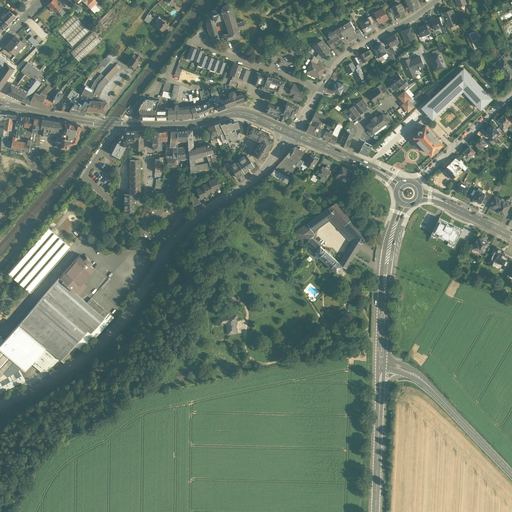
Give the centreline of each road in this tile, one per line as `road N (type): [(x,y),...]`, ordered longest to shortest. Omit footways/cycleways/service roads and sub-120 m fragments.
road 1 (secondary): [(0,106),(145,126),(241,113),(290,134)]
road 2 (residential): [(145,285),(182,233),(265,169),(290,134)]
road 3 (unclassified): [(0,407),(91,352),(145,285)]
road 4 (tertiary): [(511,472),(424,383),(380,363)]
road 5 (secondary): [(380,363),(386,252),(403,205)]
road 6 (secondary): [(375,511),(380,363)]
road 7 (residential): [(436,0),(347,53),(320,88)]
road 8 (residential): [(320,88),(195,40)]
road 9 (residential): [(417,185),(511,94)]
